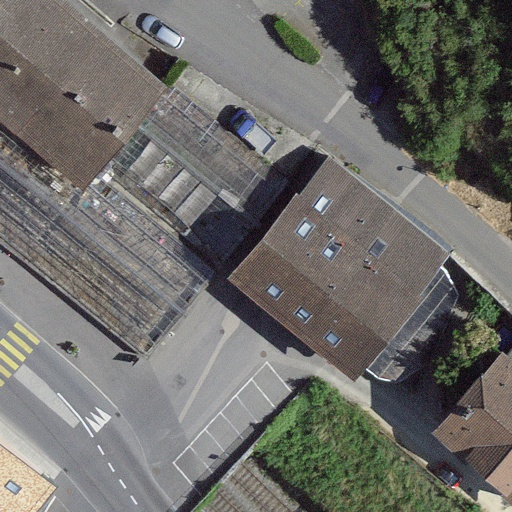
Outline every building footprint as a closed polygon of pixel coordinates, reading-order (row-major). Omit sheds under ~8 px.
[(166,92),(61,0),(0,0),(0,122),(78,191),(166,92)] [(78,191),(0,122),(0,251),(144,364),(211,265),(282,181),(166,92),(78,191)] [(452,258),(328,164),(231,276),(352,380),(452,258)] [(511,358),(505,352),(434,431),(511,500),(511,358)] [(0,511),(25,511),(55,478),(0,431),(0,511)]
